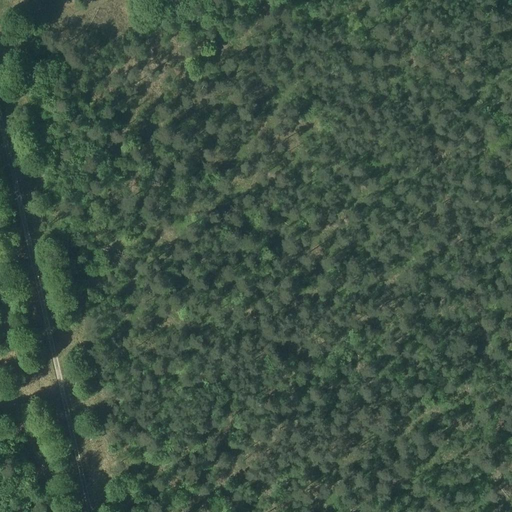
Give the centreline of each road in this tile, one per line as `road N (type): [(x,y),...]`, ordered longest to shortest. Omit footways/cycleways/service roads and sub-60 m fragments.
road 1 (track): [(91,511),(0,82)]
road 2 (track): [(0,56),(124,0)]
